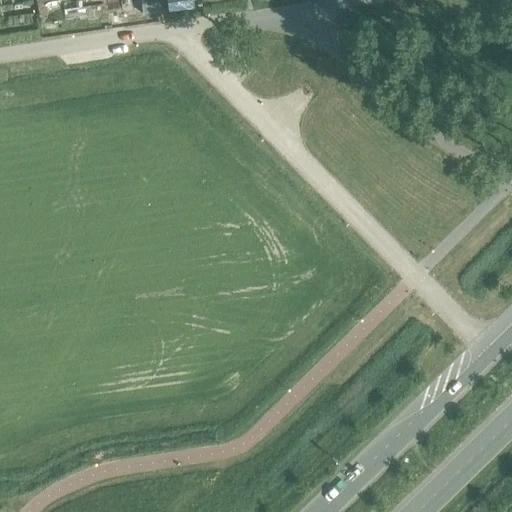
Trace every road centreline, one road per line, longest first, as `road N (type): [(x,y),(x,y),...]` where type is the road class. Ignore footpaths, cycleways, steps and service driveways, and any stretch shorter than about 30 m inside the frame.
road 1 (residential): [(492,358),(169,36)]
road 2 (residential): [(391,0),(169,36)]
road 3 (secondary): [(492,358),(329,511)]
road 4 (residential): [(169,36),(0,60)]
road 5 (secondary): [(414,511),(511,417)]
